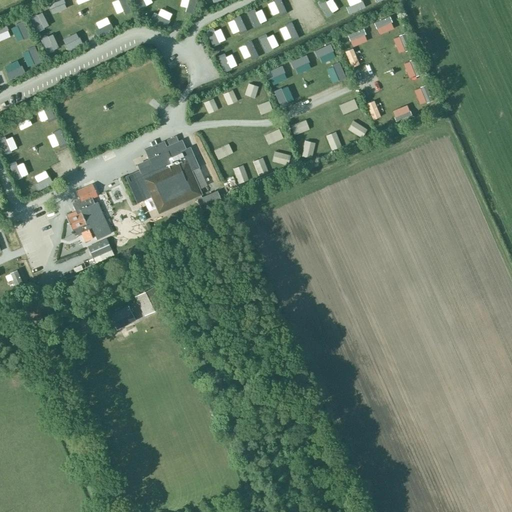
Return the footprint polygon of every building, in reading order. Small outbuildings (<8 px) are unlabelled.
[(325,1),(324,0),(320,0),(317,2),(319,6),(326,19),(332,16),(325,1)] [(363,3),(360,0),(349,0),(347,1),(346,9),(349,16),(365,9),(363,3)] [(124,22),(131,15),(125,8),(118,15),(124,22)] [(161,8),(156,21),(164,25),(169,12),(161,8)] [(32,11),(28,18),(39,24),(43,17),(32,11)] [(392,24),(389,17),(375,24),(374,25),(377,31),(392,24)] [(11,29),(21,32),(24,22),(15,19),(11,29)] [(109,20),(99,24),(102,33),(112,29),(109,20)] [(368,36),(376,33),(372,24),(364,27),(368,36)] [(350,42),(365,36),(362,29),(347,35),(350,42)] [(73,32),(64,36),(70,48),(79,44),(73,32)] [(410,51),(403,35),(398,37),(405,54),(410,51)] [(19,40),(22,48),(32,44),(28,36),(19,40)] [(48,41),(48,56),(58,56),(59,41),(48,41)] [(333,53),(329,45),(316,51),(314,52),(318,60),(333,53)] [(359,66),(352,50),(344,53),(352,70),(359,66)] [(306,58),(305,56),(291,62),(289,63),(293,71),(309,64),(306,58)] [(421,76),(414,60),(403,65),(410,81),(421,76)] [(9,78),(17,74),(11,61),(3,65),(9,78)] [(345,80),(339,65),(332,68),(339,83),(345,80)] [(284,75),(281,66),(265,72),(266,75),(269,81),(284,75)] [(114,80),(120,76),(116,70),(110,73),(114,80)] [(96,79),(99,86),(107,82),(103,75),(96,79)] [(420,77),(410,81),(414,90),(423,86),(420,77)] [(158,79),(147,82),(149,92),(161,89),(158,79)] [(259,91),(259,80),(249,80),(248,91),(259,91)] [(75,87),(79,97),(86,94),(83,84),(75,87)] [(431,102),(425,87),(414,91),(420,107),(431,102)] [(239,88),(229,92),(232,101),(242,97),(239,88)] [(287,105),(281,90),(274,91),(274,96),(281,110),(286,108),(287,105)] [(57,95),(53,106),(63,110),(67,99),(57,95)] [(219,95),(210,98),(213,108),(222,105),(219,95)] [(260,112),(269,108),(265,99),(256,103),(260,112)] [(373,102),(366,104),(373,122),(380,119),(373,102)] [(345,109),(349,120),(360,116),(356,105),(345,109)] [(36,107),(35,121),(43,122),(44,108),(36,107)] [(412,119),(407,107),(392,113),(397,125),(412,119)] [(60,117),(63,130),(75,127),(72,114),(60,117)] [(125,134),(133,130),(128,120),(120,124),(125,134)] [(109,125),(102,128),(108,141),(115,138),(109,125)] [(355,131),(361,137),(366,131),(361,126),(355,131)] [(295,142),(304,138),(301,130),(291,135),(295,142)] [(269,138),(273,148),(284,144),(280,134),(269,138)] [(342,136),(333,140),(336,146),(344,143),(342,136)] [(60,138),(50,141),(54,154),(64,151),(60,138)] [(215,153),(220,151),(216,138),(211,139),(215,153)] [(166,146),(164,141),(144,150),(149,160),(151,159),(152,163),(150,164),(150,165),(147,167),(146,166),(140,169),(140,170),(125,176),(137,203),(152,197),(159,213),(201,194),(191,171),(198,167),(191,152),(186,155),(185,151),(186,150),(181,140),(166,146)] [(320,144),(324,152),(332,149),(328,140),(320,144)] [(77,143),(75,154),(83,154),(84,144),(77,143)] [(58,159),(60,168),(69,166),(67,157),(58,159)] [(282,168),(288,164),(285,159),(279,163),(282,168)] [(213,165),(217,175),(229,171),(225,160),(213,165)] [(16,169),(8,173),(12,180),(19,176),(16,169)] [(41,186),(48,183),(45,174),(37,177),(41,186)] [(92,199),(98,196),(93,184),(76,191),(80,200),(72,204),(76,211),(65,216),(72,230),(82,226),(85,231),(81,232),(85,242),(92,238),(91,235),(93,233),(96,240),(110,234),(97,202),(94,203),(92,199)] [(212,195),(198,201),(201,209),(216,202),(212,195)] [(88,247),(95,264),(114,256),(106,238),(88,247)] [(7,290),(14,287),(9,275),(1,278),(7,290)] [(164,305),(155,286),(135,296),(145,315),(164,305)] [(117,329),(136,320),(128,306),(109,315),(117,329)]
